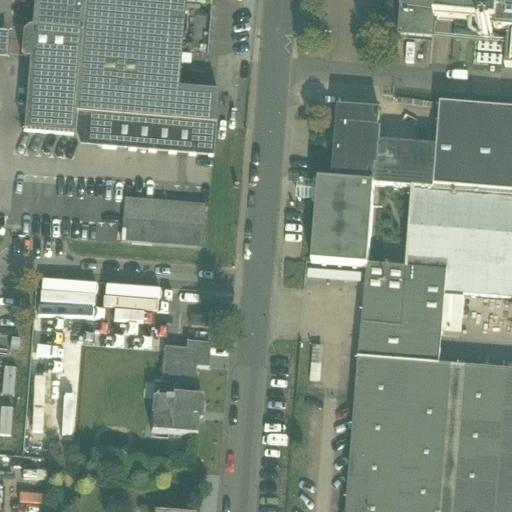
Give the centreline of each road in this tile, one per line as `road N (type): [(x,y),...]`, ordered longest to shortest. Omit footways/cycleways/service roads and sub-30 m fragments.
road 1 (residential): [(256,286),(279,0)]
road 2 (residential): [(0,265),(256,286)]
road 3 (residential): [(238,511),(256,286)]
